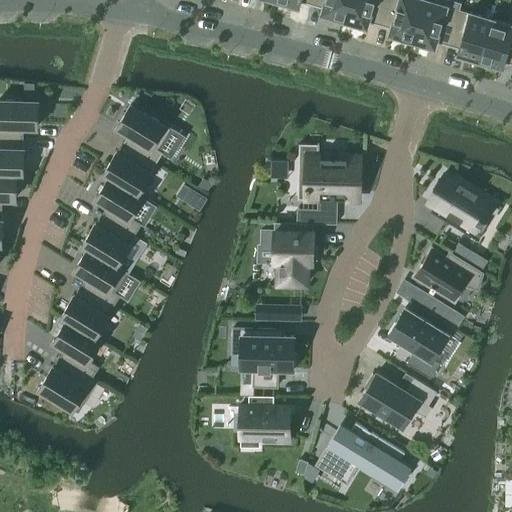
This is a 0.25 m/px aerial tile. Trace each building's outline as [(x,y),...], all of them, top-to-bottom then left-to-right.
[(312,0),(312,3),(323,6),(322,12),(344,19),(349,0),(312,0)] [(380,23),(386,0),(349,0),(344,19),(366,26),(368,20),(380,23)] [(386,0),(380,23),(391,26),(389,32),(412,39),(423,0),(386,0)] [(448,43),(460,1),(456,0),(423,0),(412,39),(434,46),(436,40),(448,43)] [(460,1),(448,43),(459,47),(457,53),(480,59),(492,19),(459,9),(461,1),(460,1)] [(511,62),(511,24),(492,19),(480,59),(502,66),(504,60),(511,62)] [(0,135),(23,136),(24,125),(37,126),(38,99),(0,98),(0,135)] [(131,103),(117,125),(123,128),(129,132),(123,142),(156,162),(163,151),(157,147),(170,127),(131,103)] [(0,135),(0,171),(23,172),(24,148),(23,148),(23,136),(0,135)] [(116,152),(104,172),(109,175),(143,196),(143,195),(138,191),(156,162),(123,142),(117,151),(117,150),(116,152)] [(302,146),(300,195),(346,196),(346,190),(355,190),(355,186),(358,186),(358,184),(356,184),(356,159),(347,159),(347,156),(321,155),(320,158),(318,158),(319,143),(317,143),(317,146),(302,146)] [(0,207),(2,208),(2,197),(16,197),(16,173),(23,173),(23,172),(0,171),(0,207)] [(108,177),(96,196),(101,199),(108,203),(102,213),(135,233),(142,222),(131,215),(143,196),(109,175),(104,172),(103,172),(108,176),(109,176),(108,177)] [(444,172),(428,200),(435,204),(431,210),(478,239),(488,223),(482,219),(493,202),(444,172)] [(298,207),(297,221),(319,221),(319,220),(318,220),(318,210),(319,210),(319,208),(298,207)] [(92,227),(82,243),(87,246),(127,270),(116,263),(135,233),(102,213),(96,222),(92,227)] [(258,242),(257,261),(277,262),(277,282),(309,283),(309,262),(313,262),(314,228),(306,228),(306,222),(297,221),(275,221),(275,228),(261,227),(260,242),(258,242)] [(84,252),(75,268),(79,270),(86,275),(81,284),(114,304),(120,293),(115,290),(127,270),(87,246),(82,243),(82,244),(86,247),(87,247),(84,252)] [(449,250),(442,261),(427,252),(414,274),(431,284),(429,287),(433,289),(435,287),(455,299),(464,284),(478,288),(484,271),(449,250)] [(69,302),(61,315),(64,317),(100,339),(101,338),(95,334),(114,304),(81,284),(75,294),(74,293),(69,302)] [(442,305),(425,294),(418,304),(435,315),(442,305)] [(292,304),(256,303),(255,318),(292,319),(292,304)] [(450,331),(405,303),(387,333),(414,350),(406,362),(430,377),(439,362),(433,359),(450,331)] [(61,327),(54,339),(57,341),(65,346),(59,356),(98,379),(98,378),(93,375),(99,365),(88,358),(100,339),(64,317),(61,315),(64,317),(66,319),(61,327)] [(235,326),(235,352),(242,352),(241,366),(254,366),(253,385),(278,386),(279,367),(297,368),(298,349),(293,348),(294,335),(278,334),(278,327),(235,326)] [(45,377),(40,387),(42,388),(78,411),(98,379),(59,356),(54,365),(53,365),(45,377)] [(367,387),(360,398),(403,424),(413,408),(426,416),(432,405),(428,403),(437,390),(412,375),(404,388),(397,384),(377,371),(375,374),(372,373),(364,385),(367,387)] [(240,404),(239,436),(290,437),(290,415),(285,415),(285,404),(273,404),(274,394),(249,394),(249,404),(240,404)] [(341,422),(316,463),(347,482),(359,463),(398,486),(411,465),(400,458),(405,451),(356,421),(351,428),(341,422)]
